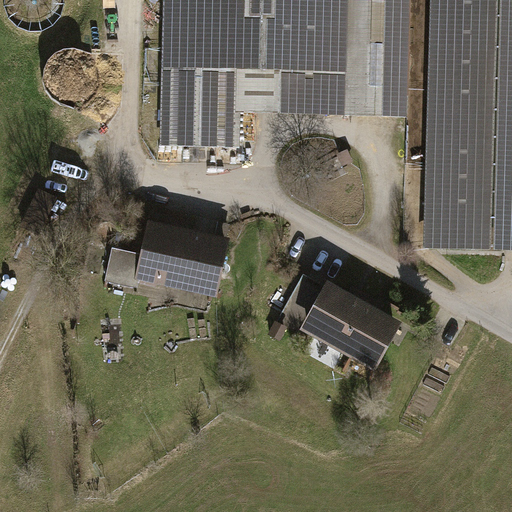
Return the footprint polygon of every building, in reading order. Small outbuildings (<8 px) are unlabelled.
[(245,113),(408,119),(412,0),(167,0),(162,147),(243,150),(245,113)] [(511,0),(436,0),(431,251),(511,252),(511,0)] [(351,152),(340,157),(345,169),(356,164),(351,152)] [(39,189),(25,229),(43,235),(57,195),(39,189)] [(236,240),(155,221),(141,280),(222,299),(236,240)] [(306,273),(282,319),(372,366),(397,320),(306,273)]
